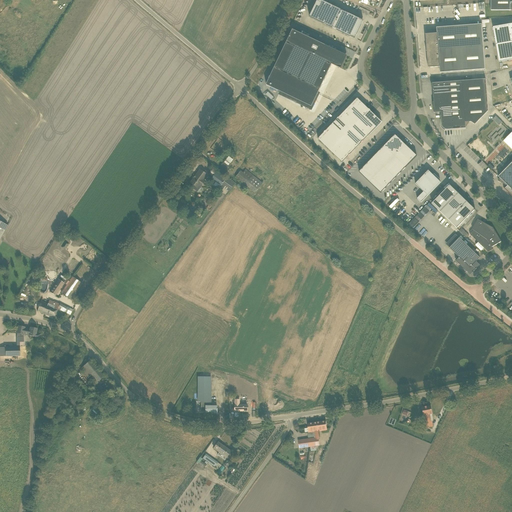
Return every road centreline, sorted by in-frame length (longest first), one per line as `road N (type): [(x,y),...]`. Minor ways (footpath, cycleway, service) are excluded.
road 1 (unclassified): [(472,294),(239,88)]
road 2 (unclassified): [(66,328),(239,88)]
road 3 (unclassified): [(290,415),(178,420),(129,395),(66,328)]
road 4 (unclassified): [(290,415),(511,377)]
road 5 (residential): [(406,122),(361,77),(390,0)]
road 6 (residential): [(511,220),(406,122)]
road 7 (unclassified): [(239,88),(136,0)]
road 8 (residential): [(405,0),(414,110),(406,122)]
